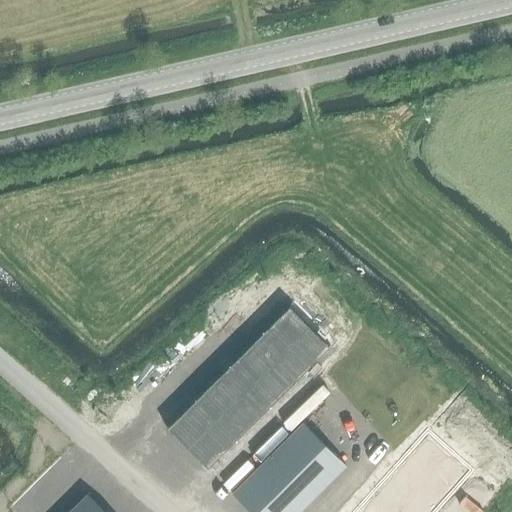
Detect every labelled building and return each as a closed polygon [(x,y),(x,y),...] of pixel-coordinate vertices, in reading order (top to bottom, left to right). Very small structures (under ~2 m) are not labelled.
[(291,303),(166,427),(206,467),(331,343),(291,303)] [(359,373),(337,398),(378,434),(400,410),(359,373)] [(303,421),(231,492),(250,511),(297,511),(345,464),(303,421)] [(428,430),(353,511),(436,511),(474,471),(428,430)] [(105,511),(87,493),(67,511),(105,511)]
